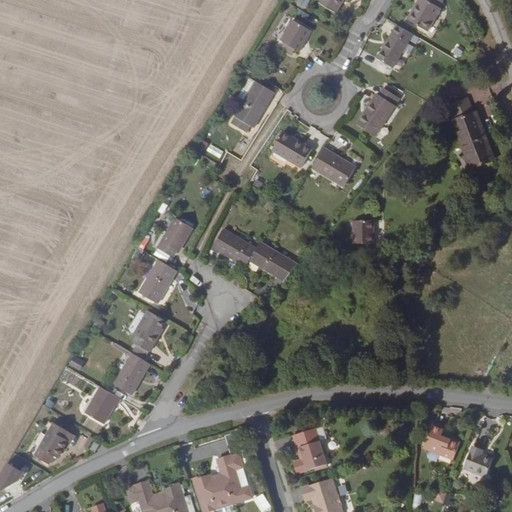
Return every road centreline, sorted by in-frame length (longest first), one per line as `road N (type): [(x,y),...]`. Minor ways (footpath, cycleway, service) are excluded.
road 1 (unclassified): [(250,406),(347,392),(511,403)]
road 2 (residential): [(152,436),(226,292),(194,265)]
road 3 (unclassified): [(13,511),(152,436)]
road 4 (residential): [(327,72),(341,91),(338,106),(311,118),(291,94),(303,73),(319,70)]
